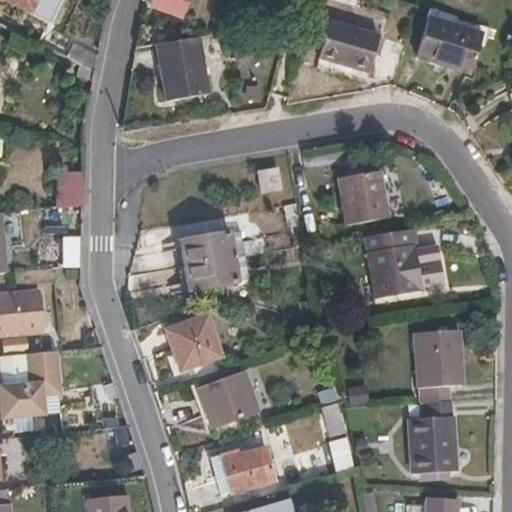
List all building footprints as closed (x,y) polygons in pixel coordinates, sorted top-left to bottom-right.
[(52,16),(59,0),(21,0),(28,3),(52,16)] [(183,15),(188,0),(150,0),(150,3),(183,15)] [(430,16),(418,56),(473,72),(486,32),(430,16)] [(332,20),(320,56),(369,71),(380,35),(332,20)] [(169,40),(173,22),(142,25),(137,46),(154,43),(169,40)] [(97,60),(100,44),(76,32),(69,45),(97,60)] [(209,93),(197,35),(169,40),(154,43),(165,102),(209,93)] [(257,173),(261,192),(281,190),(277,170),(257,173)] [(340,179),(348,227),(389,220),(382,172),(340,179)] [(80,206),(80,174),(55,174),(54,209),(80,206)] [(0,265),(11,265),(6,205),(0,205),(0,265)] [(421,293),(415,250),(419,249),(416,231),(366,239),(376,301),(421,293)] [(248,257),(243,232),(232,234),(237,259),(248,257)] [(237,259),(232,234),(182,243),(187,269),(237,259)] [(79,261),(79,241),(79,238),(59,238),(59,266),(79,266),(79,261)] [(252,282),(248,257),(237,259),(241,285),(252,282)] [(241,285),(237,259),(187,269),(192,295),(241,285)] [(40,282),(0,285),(0,328),(45,324),(40,282)] [(167,327),(180,368),(222,355),(209,313),(167,327)] [(460,387),(458,333),(416,336),(420,406),(422,406),(449,404),(449,388),(460,387)] [(45,414),(44,395),(61,393),(58,350),(28,353),(29,369),(35,369),(36,383),(30,384),(0,386),(0,380),(0,402),(0,403),(2,418),(45,414)] [(202,386),(213,427),(244,417),(231,376),(202,386)] [(456,475),(453,404),(449,404),(422,406),(423,420),(410,421),(413,477),(456,475)] [(226,459),(255,452),(252,445),(224,452),(226,459)] [(280,479),(271,448),(255,452),(226,459),(234,491),(280,479)] [(0,511),(10,511),(7,482),(0,482),(0,511)] [(130,511),(129,492),(88,496),(89,511),(130,511)] [(295,511),(292,499),(241,511),(240,511),(295,511)] [(428,499),(427,511),(457,511),(459,502),(428,499)]
